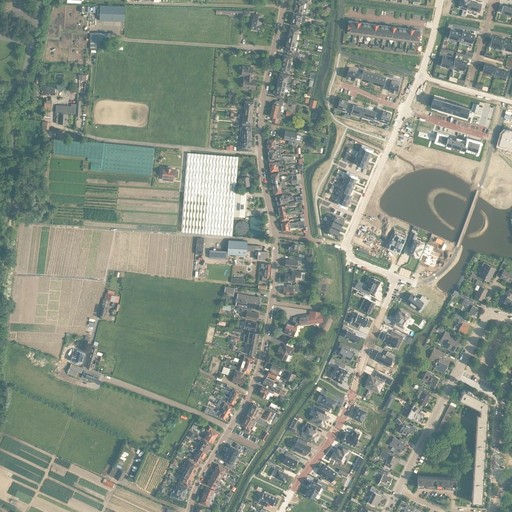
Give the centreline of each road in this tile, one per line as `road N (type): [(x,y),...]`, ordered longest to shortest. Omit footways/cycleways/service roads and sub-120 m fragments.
road 1 (residential): [(396,277),(343,413),(281,511)]
road 2 (unclassified): [(259,153),(90,139),(51,121),(56,102)]
road 3 (residential): [(229,428),(263,352),(273,233)]
road 4 (unclassified): [(284,7),(127,2)]
road 5 (unclassified): [(274,48),(126,39)]
road 6 (residential): [(404,111),(345,247)]
road 7 (unclassified): [(229,428),(104,375)]
road 8 (residential): [(397,489),(454,376)]
